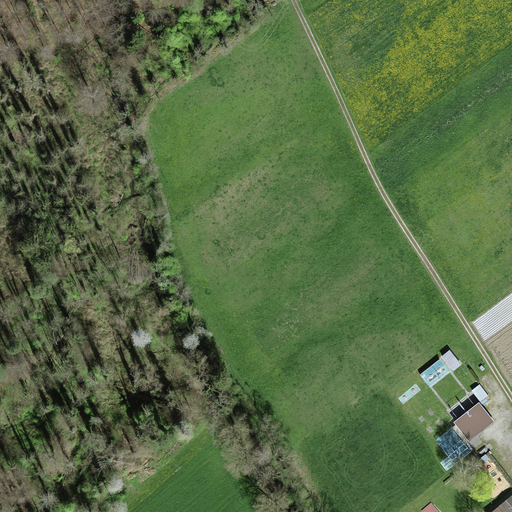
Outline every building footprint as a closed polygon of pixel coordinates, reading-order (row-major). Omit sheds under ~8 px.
[(449,349),(442,355),(454,370),(461,363),(449,349)] [(490,397),(479,384),(471,390),(482,403),(490,397)] [(481,404),(456,424),(469,441),(494,420),(481,404)] [(470,451),(451,426),(435,439),(455,463),(470,451)] [(511,511),(511,493),(487,511),(511,511)]
